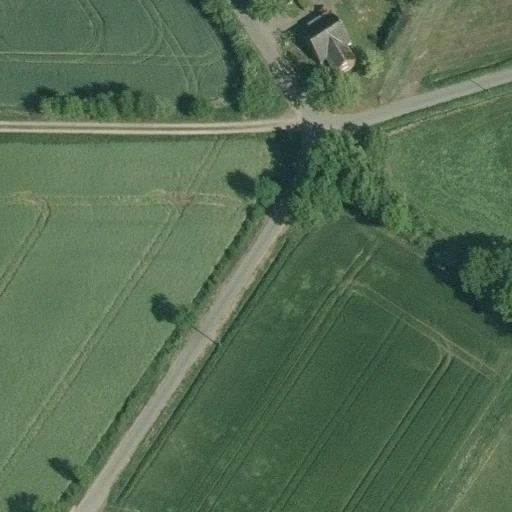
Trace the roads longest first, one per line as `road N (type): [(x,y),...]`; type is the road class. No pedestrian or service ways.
road 1 (unclassified): [(325,140),(304,192),(93,511)]
road 2 (track): [(317,125),(0,128)]
road 3 (unclassified): [(325,140),(511,80)]
road 4 (unclassified): [(236,0),(325,140)]
